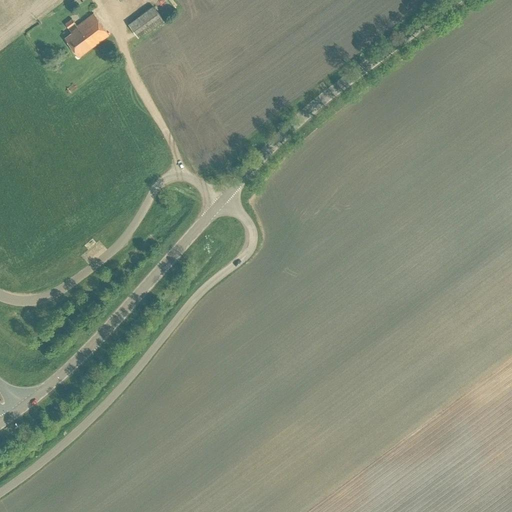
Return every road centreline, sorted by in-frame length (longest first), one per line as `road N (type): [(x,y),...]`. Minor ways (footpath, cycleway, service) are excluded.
road 1 (unclassified): [(0,488),(67,441),(201,292),(250,250),(250,226),(224,199)]
road 2 (tertiary): [(12,416),(78,363),(224,199)]
road 3 (tertiary): [(224,199),(333,85),(449,0)]
road 4 (unclassified): [(100,262),(171,176),(189,176),(224,199)]
